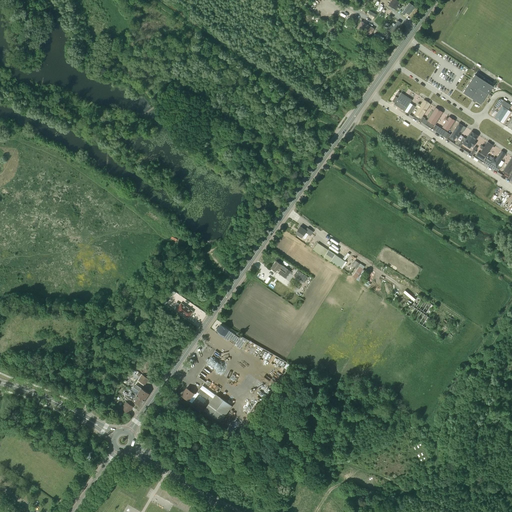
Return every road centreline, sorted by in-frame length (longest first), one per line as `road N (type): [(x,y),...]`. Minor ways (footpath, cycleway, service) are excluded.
road 1 (track): [(511,305),(448,399),(431,463),(412,490),(348,461),(197,459),(180,478)]
road 2 (secondary): [(130,431),(343,130)]
road 3 (track): [(511,281),(318,157)]
road 4 (residential): [(511,187),(369,93)]
road 5 (tertiary): [(115,435),(0,383)]
road 6 (residential): [(238,511),(133,446)]
